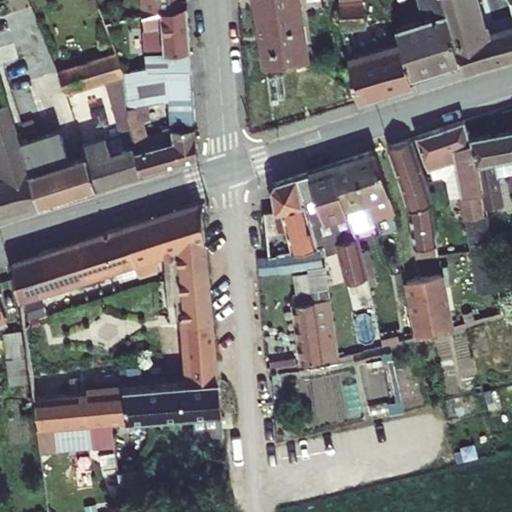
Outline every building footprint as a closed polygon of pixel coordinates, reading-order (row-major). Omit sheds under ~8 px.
[(131,0),(132,7),(138,6),(138,21),(170,16),(168,0),(131,0)] [(255,0),(269,72),(310,65),(299,0),(255,0)] [(402,47),(350,61),(358,104),(414,89),(413,83),(459,69),(461,74),(511,60),(511,31),(480,39),(469,0),(419,0),(426,22),(398,32),(402,47)] [(374,7),(340,16),(346,40),(379,28),(374,7)] [(200,159),(188,17),(142,22),(148,69),(114,76),(96,29),(84,33),(91,60),(56,72),(64,93),(99,81),(115,134),(85,144),(87,152),(70,159),(62,136),(16,149),(3,109),(0,110),(0,216),(140,173),(142,177),(200,159)] [(511,109),(506,111),(510,135),(461,147),(456,128),(378,153),(396,218),(406,266),(428,262),(421,217),(412,183),(445,173),(480,327),(498,323),(480,240),(500,235),(491,184),(511,179),(511,109)] [(264,186),(280,254),(302,249),(297,230),(338,219),(343,234),(366,230),(365,225),(385,219),(366,156),(264,186)] [(191,207),(0,269),(0,295),(4,312),(125,270),(126,283),(148,276),(148,263),(166,257),(183,389),(23,409),(33,468),(107,458),(104,434),(193,424),(197,444),(220,441),(191,207)] [(257,213),(262,258),(270,257),(264,212),(257,213)] [(328,250),(342,318),(367,314),(353,244),(328,250)] [(400,290),(411,346),(423,345),(442,338),(432,283),(400,290)] [(286,307),(294,366),(334,358),(321,300),(286,307)] [(6,344),(0,345),(0,398),(16,396),(6,344)]
